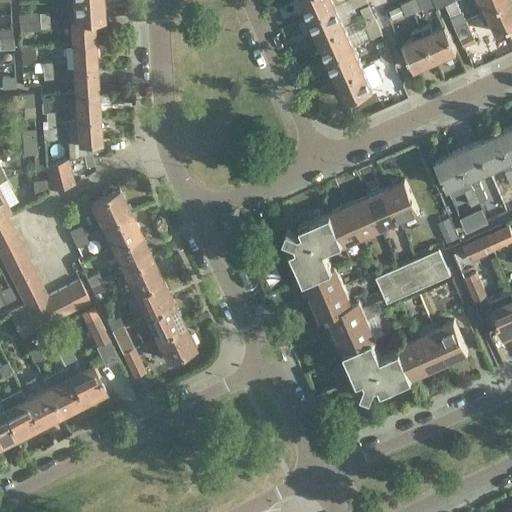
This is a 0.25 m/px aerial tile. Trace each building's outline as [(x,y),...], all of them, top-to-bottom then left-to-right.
[(103,0),(73,0),(75,19),(94,17),(104,16),(103,0)] [(334,0),(302,0),(309,15),(336,3),(334,0)] [(406,15),(414,12),(408,0),(407,0),(400,3),(401,6),(405,14),(406,15)] [(422,8),(418,0),(408,0),(414,12),(422,8)] [(488,10),(510,0),(481,0),(478,2),(482,12),(488,10)] [(511,24),(511,0),(510,0),(488,10),(482,12),(480,13),(485,23),(493,20),(498,31),(511,24)] [(345,24),(336,3),(309,15),(318,36),(345,24)] [(369,4),(360,8),(364,15),(372,11),(369,4)] [(393,20),(405,14),(401,6),(389,11),(393,20)] [(49,11),(19,13),(20,30),(50,27),(49,11)] [(367,23),(376,19),(372,11),(364,15),(345,24),(318,36),(327,56),(354,45),(347,28),(365,19),(367,23)] [(454,23),(466,18),(462,11),(451,17),(454,23)] [(94,17),(75,19),(71,19),(72,44),(95,43),(94,17)] [(466,18),(454,23),(464,46),(476,41),(466,18)] [(382,34),(376,19),(367,23),(365,24),(371,39),(382,34)] [(434,29),(431,22),(421,27),(425,33),(436,59),(458,49),(446,24),(434,29)] [(0,38),(13,37),(12,27),(0,27),(0,38)] [(425,33),(421,27),(411,31),(414,38),(403,43),(415,69),(436,59),(425,33)] [(13,37),(0,38),(0,48),(14,47),(13,37)] [(95,43),(72,44),(74,69),(97,67),(95,43)] [(363,65),(354,45),(327,56),(337,77),(363,65)] [(387,45),(378,49),(381,56),(390,51),(387,45)] [(381,56),(383,60),(385,63),(393,59),(390,51),(381,56)] [(34,70),(43,70),(53,69),(52,61),(43,62),(43,63),(34,64),(34,70)] [(346,99),(373,87),(368,77),(376,73),(371,62),(363,65),(337,77),(346,99)] [(98,92),(97,67),(74,69),(75,93),(98,92)] [(43,70),(44,78),(53,77),(53,69),(43,70)] [(15,75),(1,76),(2,87),(16,86),(15,75)] [(24,111),(25,118),(34,117),(33,106),(34,106),(34,92),(19,93),(20,106),(24,106),(24,111)] [(98,92),(75,93),(77,117),(100,116),(98,92)] [(100,116),(77,117),(67,118),(68,142),(78,141),(78,143),(101,142),(100,116)] [(511,157),(511,125),(498,132),(510,159),(511,157)] [(21,129),(23,154),(45,153),(45,152),(44,141),(37,142),(36,128),(21,129)] [(511,163),(510,159),(498,132),(477,141),(489,168),(502,162),(505,171),(511,186),(511,163)] [(488,220),(496,216),(476,173),(489,168),(477,141),(457,150),(469,177),(488,220)] [(97,142),(78,143),(79,155),(97,151),(97,142)] [(64,147),(45,152),(45,153),(45,156),(46,164),(68,159),(64,147)] [(488,220),(469,177),(457,150),(435,159),(447,186),(460,181),(471,203),(467,205),(476,225),(488,220)] [(34,169),(47,169),(46,164),(45,156),(33,157),(34,169)] [(47,169),(53,189),(76,183),(69,158),(68,159),(46,164),(47,169)] [(405,178),(386,187),(400,219),(419,211),(405,178)] [(34,192),(47,191),(46,179),(33,180),(34,192)] [(386,187),(367,195),(381,228),(400,219),(386,187)] [(103,225),(130,212),(119,189),(91,202),(103,225)] [(0,210),(8,206),(0,190),(0,210)] [(367,195),(348,203),(363,236),(381,228),(367,195)] [(329,213),(341,240),(343,244),(363,236),(348,203),(329,213)] [(130,212),(103,225),(114,247),(141,234),(130,212)] [(0,231),(13,225),(7,213),(0,217),(0,231)] [(303,278),(332,265),(324,248),(341,240),(329,213),(297,227),(300,233),(288,227),(283,238),(296,243),(289,246),(303,278)] [(486,234),(493,250),(511,240),(511,229),(509,224),(486,234)] [(0,245),(19,237),(13,225),(0,231),(0,245)] [(73,238),(84,233),(80,225),(69,230),(73,238)] [(84,233),(73,238),(77,246),(88,240),(84,233)] [(151,256),(141,234),(114,247),(124,269),(151,256)] [(470,260),(493,250),(486,234),(463,245),(470,260)] [(0,250),(4,258),(24,248),(19,237),(0,245),(0,250)] [(10,270),(30,260),(24,248),(4,258),(10,270)] [(434,258),(442,254),(439,248),(431,252),(434,258)] [(426,261),(434,258),(431,252),(423,255),(426,261)] [(442,254),(434,258),(437,264),(445,261),(442,254)] [(151,256),(124,269),(135,291),(162,278),(151,256)] [(414,267),(422,263),(419,257),(411,260),(414,267)] [(434,258),(426,261),(429,268),(437,264),(434,258)] [(16,282),(36,272),(30,260),(10,270),(16,282)] [(405,263),(411,276),(417,273),(414,267),(411,260),(405,263)] [(440,271),(448,267),(445,261),(437,264),(440,271)] [(312,297),(345,282),(336,263),(332,265),(303,278),(312,297)] [(405,278),(410,276),(411,276),(405,263),(399,266),(405,278)] [(422,263),(414,267),(417,273),(425,270),(422,263)] [(432,274),(440,271),(437,264),(429,268),(432,274)] [(399,281),(402,279),(405,278),(399,266),(393,268),(399,281)] [(448,267),(440,271),(442,277),(451,274),(448,267)] [(393,284),(396,282),(399,281),(393,268),(388,271),(393,284)] [(419,280),(427,276),(425,270),(417,273),(419,280)] [(477,270),(464,276),(475,301),(488,295),(477,270)] [(90,286),(103,280),(98,271),(86,276),(90,286)] [(387,286),(389,285),(393,284),(388,271),(382,273),(387,286)] [(440,271),(432,274),(434,281),(442,277),(440,271)] [(21,293),(41,283),(36,272),(16,282),(21,293)] [(381,289),(387,286),(382,273),(376,276),(381,289)] [(410,276),(415,289),(422,286),(419,280),(417,273),(411,276),(410,276)] [(402,279),(408,292),(415,289),(410,276),(405,278),(402,279)] [(427,276),(419,280),(422,286),(430,282),(427,276)] [(68,284),(78,306),(90,300),(80,278),(68,284)] [(162,278),(135,291),(146,313),(173,300),(162,278)] [(402,295),(408,292),(402,279),(399,281),(396,282),(402,295)] [(103,280),(90,286),(94,294),(106,287),(103,280)] [(345,282),(312,297),(320,316),(327,313),(353,300),(345,282)] [(389,285),(395,298),(402,295),(396,282),(393,284),(389,285)] [(11,314),(27,305),(47,295),(41,283),(21,293),(25,301),(9,310),(11,314)] [(8,301),(17,296),(10,284),(2,289),(8,301)] [(68,311),(78,306),(68,284),(57,290),(68,311)] [(387,301),(395,298),(389,285),(387,286),(381,289),(387,301)] [(503,336),(511,332),(511,292),(510,289),(488,298),(493,308),(491,309),(503,336)] [(57,290),(47,295),(27,305),(11,314),(22,334),(68,311),(57,290)] [(335,331),(368,316),(360,297),(353,300),(327,313),(335,331)] [(184,322),(173,300),(146,313),(157,336),(184,322)] [(86,321),(98,315),(94,307),(82,312),(86,321)] [(368,316),(335,331),(345,351),(373,339),(378,337),(377,336),(384,332),(376,313),(368,316)] [(454,319),(435,327),(449,360),(468,351),(462,338),(476,332),(467,313),(454,319)] [(0,332),(3,337),(18,330),(10,314),(0,319),(0,332)] [(98,315),(86,321),(85,321),(97,346),(110,339),(98,315)] [(112,330),(124,324),(120,315),(107,321),(112,330)] [(195,345),(184,322),(157,336),(168,359),(195,345)] [(124,324),(112,330),(115,338),(128,332),(124,324)] [(435,327),(415,336),(430,368),(449,360),(435,327)] [(430,368),(415,336),(396,344),(398,348),(411,377),(430,368)] [(373,339),(345,351),(357,380),(364,378),(365,381),(361,393),(371,397),(375,385),(379,384),(381,390),(411,377),(398,348),(381,356),(373,339)] [(122,352),(134,376),(146,370),(134,346),(122,352)] [(0,364),(0,369),(4,377),(13,373),(6,361),(0,364)] [(106,390),(92,363),(78,370),(75,363),(66,368),(69,375),(83,402),(106,390)] [(61,413),(83,402),(69,375),(47,386),(61,413)] [(39,425),(61,413),(47,386),(25,397),(39,425)] [(39,425),(25,397),(3,409),(17,436),(39,425)] [(0,444),(17,436),(3,409),(0,402),(0,444)]
